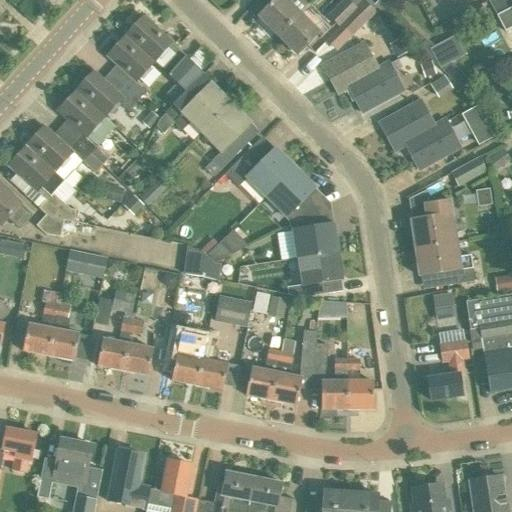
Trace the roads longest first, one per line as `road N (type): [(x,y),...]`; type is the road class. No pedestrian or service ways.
road 1 (residential): [(404,449),(370,198),(184,0)]
road 2 (residential): [(404,449),(337,453),(0,388)]
road 3 (tertiary): [(0,106),(94,0)]
